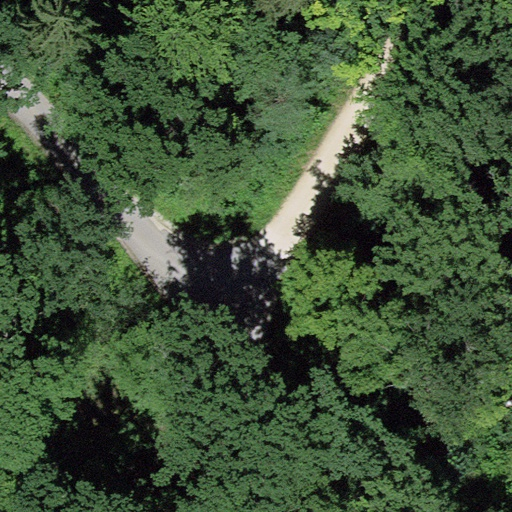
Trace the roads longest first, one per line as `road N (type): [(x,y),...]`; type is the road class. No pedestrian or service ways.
road 1 (track): [(220,317),(429,0)]
road 2 (track): [(220,317),(0,57)]
road 3 (track): [(330,511),(220,317)]
